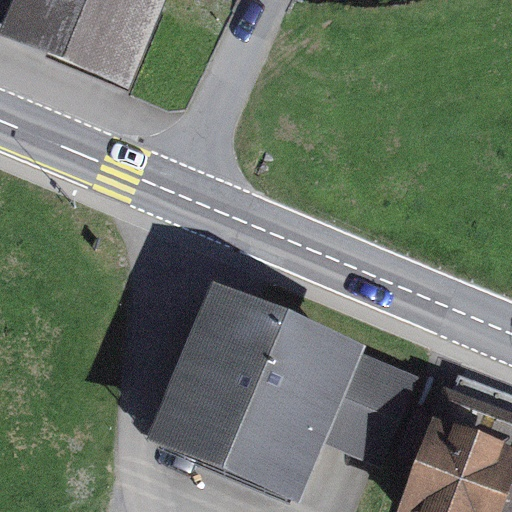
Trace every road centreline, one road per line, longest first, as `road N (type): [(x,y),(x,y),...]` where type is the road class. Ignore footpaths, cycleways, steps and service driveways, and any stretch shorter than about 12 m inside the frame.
road 1 (secondary): [(511,337),(176,199)]
road 2 (residential): [(176,199),(267,0)]
road 3 (secondary): [(176,199),(0,125)]
